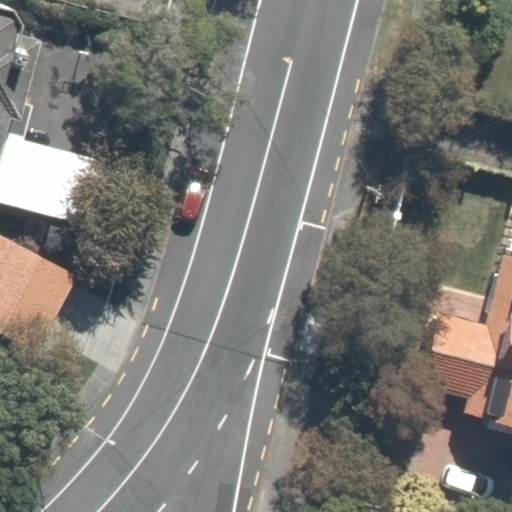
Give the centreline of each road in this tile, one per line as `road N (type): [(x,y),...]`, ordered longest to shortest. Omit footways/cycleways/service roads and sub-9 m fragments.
road 1 (residential): [(208,354),(308,0)]
road 2 (residential): [(94,511),(145,455),(208,354)]
road 3 (residential): [(208,354),(204,511)]
